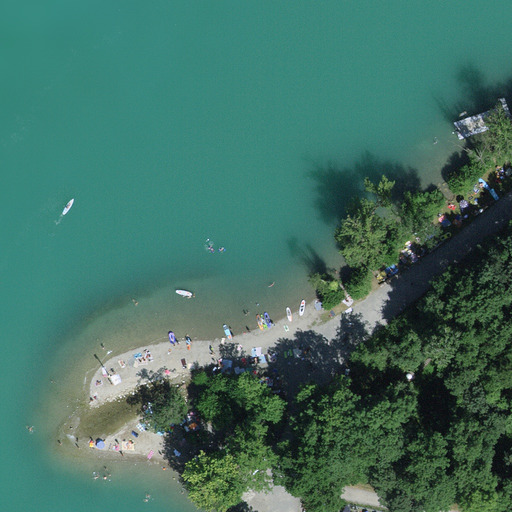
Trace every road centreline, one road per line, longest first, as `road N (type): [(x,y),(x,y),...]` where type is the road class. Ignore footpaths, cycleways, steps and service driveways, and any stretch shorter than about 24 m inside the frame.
road 1 (track): [(316,348),(179,362),(107,393)]
road 2 (track): [(275,478),(431,511)]
